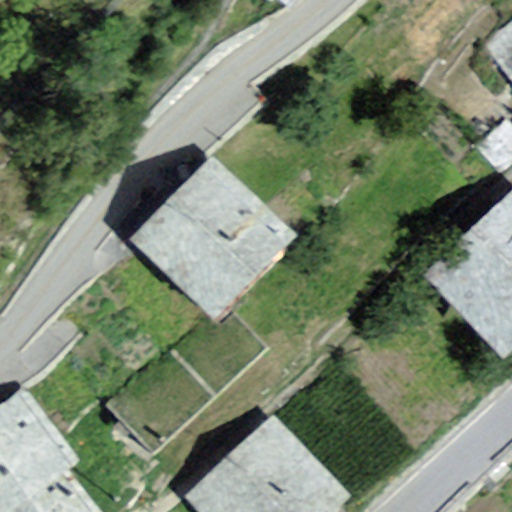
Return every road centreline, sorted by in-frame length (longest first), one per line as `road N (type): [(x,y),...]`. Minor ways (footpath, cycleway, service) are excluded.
road 1 (residential): [(0,345),(176,125),(329,0)]
road 2 (unclassified): [(511,420),(408,511)]
